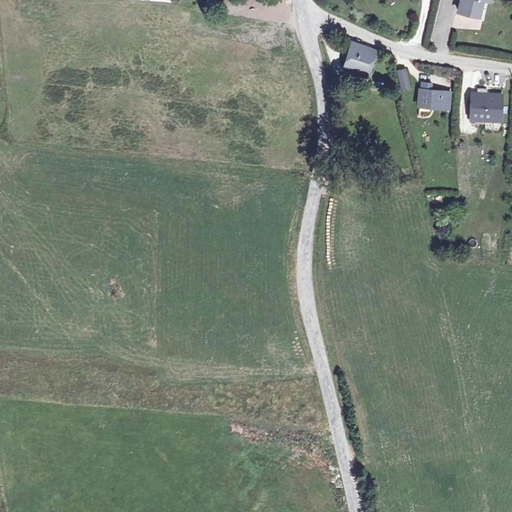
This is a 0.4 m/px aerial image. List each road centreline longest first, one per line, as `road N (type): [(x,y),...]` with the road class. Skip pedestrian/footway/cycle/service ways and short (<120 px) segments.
road 1 (tertiary): [(305,16),(325,121),(304,271),(357,511)]
road 2 (unclassified): [(305,16),(403,50),(511,68)]
